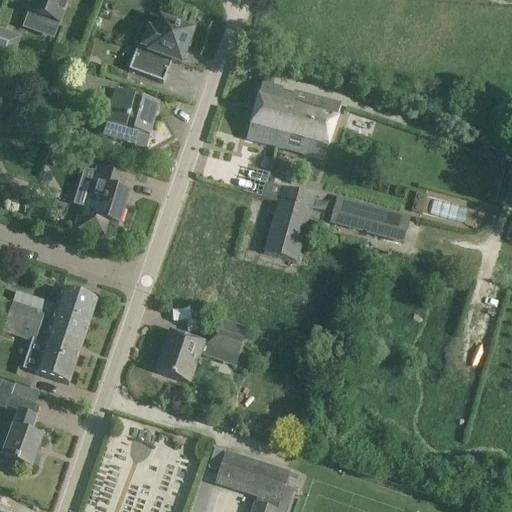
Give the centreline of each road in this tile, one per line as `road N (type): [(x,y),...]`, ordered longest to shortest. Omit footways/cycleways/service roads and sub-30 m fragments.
road 1 (residential): [(145,281),(242,0)]
road 2 (residential): [(65,511),(145,281)]
road 3 (residential): [(0,234),(145,281)]
road 4 (unknown): [(232,433),(108,389)]
